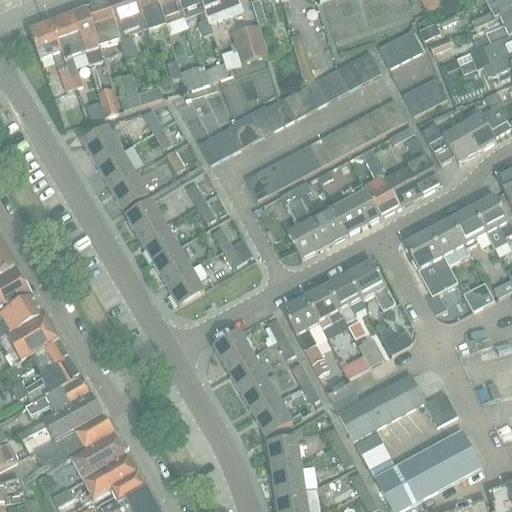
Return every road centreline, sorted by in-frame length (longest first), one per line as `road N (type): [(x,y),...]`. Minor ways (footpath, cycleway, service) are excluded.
road 1 (residential): [(0,214),(175,511)]
road 2 (residential): [(169,353),(0,74)]
road 3 (residential): [(509,477),(378,239)]
road 4 (residential): [(169,353),(378,239)]
road 5 (residential): [(248,511),(233,464),(169,353)]
road 6 (residential): [(378,239),(511,151)]
